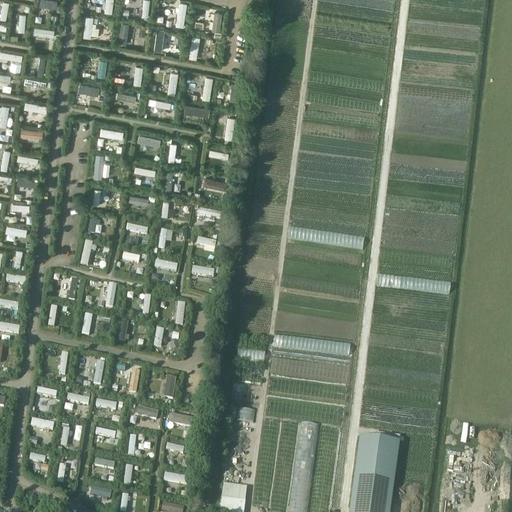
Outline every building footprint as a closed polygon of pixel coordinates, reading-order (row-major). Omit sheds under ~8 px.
[(2,0),(0,12),(0,18),(5,19),(8,1),(2,0)] [(106,0),(105,12),(111,13),(113,0),(106,0)] [(187,3),(179,1),(175,25),(184,26),(187,3)] [(221,12),(214,11),(211,30),(219,31),(221,12)] [(16,31),(24,32),(27,14),(19,13),(16,31)] [(85,16),(83,36),(91,37),(93,17),(85,16)] [(126,43),(128,23),(122,22),(120,43),(126,43)] [(33,32),(52,35),(53,29),(34,26),(33,32)] [(164,29),(156,28),(153,51),(161,52),(164,29)] [(199,37),(192,36),(189,56),(196,57),(199,37)] [(0,50),(0,52),(0,56),(20,60),(21,54),(0,50)] [(44,58),(39,57),(36,73),(42,74),(44,58)] [(98,77),(104,78),(107,60),(100,59),(98,77)] [(12,60),(10,68),(20,70),(22,62),(12,60)] [(133,84),(140,85),(143,66),(135,65),(133,84)] [(167,94),(176,95),(178,73),(170,72),(167,94)] [(0,80),(10,82),(11,75),(0,73),(0,80)] [(210,99),(213,76),(205,75),(202,98),(210,99)] [(25,77),(24,84),(44,87),(45,81),(25,77)] [(79,84),(78,91),(98,94),(99,87),(79,84)] [(117,91),(115,98),(134,101),(135,95),(117,91)] [(170,102),(149,98),(148,105),(169,109),(170,102)] [(25,102),(24,109),(44,112),(45,105),(25,102)] [(0,125),(6,126),(9,105),(2,104),(0,116),(0,125)] [(209,108),(185,104),(183,110),(207,115),(209,108)] [(228,115),(225,138),(231,139),(234,116),(228,115)] [(21,135),(41,137),(42,130),(22,127),(21,135)] [(123,130),(100,127),(99,135),(122,138),(123,130)] [(159,145),(160,137),(138,134),(137,142),(159,145)] [(174,161),(176,144),(169,143),(167,160),(174,161)] [(228,151),(209,149),(208,156),(227,158),(228,151)] [(10,152),(4,151),(1,168),(7,169),(10,152)] [(104,154),(96,153),(93,177),(101,178),(104,154)] [(17,154),(16,160),(36,163),(37,157),(17,154)] [(155,168),(135,165),(134,174),(154,176),(155,168)] [(0,180),(10,182),(11,176),(0,174),(0,180)] [(224,179),(204,177),(203,185),(223,187),(224,179)] [(18,178),(17,184),(34,187),(35,180),(18,178)] [(150,196),(129,194),(128,202),(149,205),(150,196)] [(169,201),(163,201),(160,220),(167,220),(169,201)] [(31,206),(12,203),(11,209),(30,212),(31,206)] [(222,211),(200,208),(199,216),(221,218),(222,211)] [(91,217),(88,233),(93,234),(96,218),(91,217)] [(5,233),(26,236),(27,228),(6,225),(5,233)] [(126,232),(147,235),(147,228),(127,226),(126,232)] [(166,231),(160,230),(158,249),(164,249),(166,231)] [(216,241),(198,238),(197,246),(215,248),(216,241)] [(85,242),(80,264),(87,265),(91,243),(85,242)] [(13,271),(20,272),(23,251),(16,250),(13,271)] [(121,260),(138,262),(139,255),(122,253),(121,260)] [(177,263),(155,260),(154,269),(176,271),(177,263)] [(192,267),(191,274),(213,276),(214,270),(192,267)] [(6,275),(5,282),(24,285),(25,278),(6,275)] [(72,278),(69,299),(75,300),(79,279),(72,278)] [(116,286),(108,284),(104,308),(112,309),(116,286)] [(150,296),(144,296),(142,314),(148,315),(150,296)] [(0,307),(18,310),(19,304),(0,300),(0,307)] [(186,303),(177,302),(175,325),(183,326),(186,303)] [(48,326),(54,327),(57,307),(51,306),(48,326)] [(82,333),(90,335),(94,316),(86,314),(82,333)] [(128,322),(121,321),(117,340),(124,341),(128,322)] [(0,323),(0,331),(18,334),(19,327),(0,323)] [(164,329),(156,327),(153,346),(161,347),(164,329)] [(68,354),(61,353),(57,375),(64,376),(68,354)] [(104,362),(97,361),(93,384),(100,385),(104,362)] [(140,371),(132,370),(128,393),(135,394),(140,371)] [(176,378),(167,377),(164,397),(172,399),(176,378)] [(37,394),(55,397),(56,391),(38,388),(37,394)] [(66,401),(87,404),(88,398),(67,395),(66,401)] [(95,407),(115,410),(116,403),(96,399),(95,407)] [(67,402),(65,408),(73,410),(74,404),(67,402)] [(231,497),(245,499),(254,409),(239,407),(231,497)] [(136,415),(156,419),(158,412),(137,408),(136,415)] [(168,421),(191,426),(192,419),(169,414),(168,421)] [(31,426),(53,430),(54,424),(32,420),(31,426)] [(75,439),(81,440),(83,426),(77,425),(75,439)] [(63,428),(60,445),(66,446),(70,429),(63,428)] [(116,432),(96,429),(94,436),(115,439),(116,432)] [(136,436),(130,435),(128,455),(134,456),(136,436)] [(390,511),(400,442),(361,437),(349,511),(390,511)] [(165,450),(183,454),(185,447),(166,443),(165,450)] [(29,461),(44,464),(46,457),(30,454),(29,461)] [(114,467),(115,461),(94,457),(93,464),(114,467)] [(56,483),(63,484),(66,466),(60,465),(56,483)] [(132,466),(126,465),(124,484),(130,485),(132,466)] [(164,480),(186,484),(188,478),(165,473),(164,480)] [(110,493),(90,489),(89,495),(109,499),(110,493)] [(126,511),(128,495),(123,495),(120,511),(126,511)] [(222,498),(220,511),(245,511),(246,499),(222,498)]
